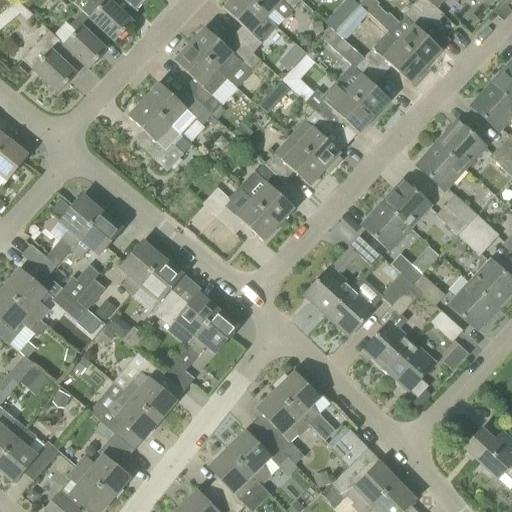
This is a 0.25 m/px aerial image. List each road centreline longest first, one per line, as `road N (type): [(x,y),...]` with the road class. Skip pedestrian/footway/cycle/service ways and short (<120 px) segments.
road 1 (residential): [(249,294),(511,18)]
road 2 (residential): [(134,511),(276,331)]
road 3 (residential): [(249,294),(69,154)]
road 4 (residential): [(55,141),(191,0)]
road 5 (residential): [(407,448),(276,331)]
road 6 (residential): [(407,448),(511,335)]
